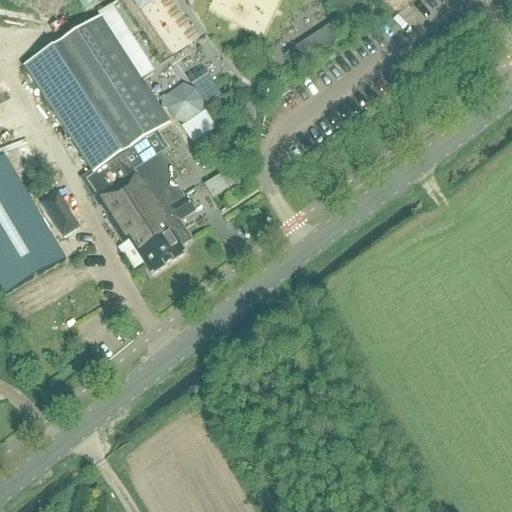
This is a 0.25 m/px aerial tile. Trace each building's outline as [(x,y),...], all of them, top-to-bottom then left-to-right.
[(168,151),(157,134),(169,126),(101,19),(23,70),(92,177),(83,183),(94,200),(93,200),(122,246),(128,243),(151,277),(184,256),(180,249),(190,242),(178,223),(193,213),(184,199),(184,200),(173,184),(178,180),(162,156),(168,151)] [(353,48),(363,63),(375,56),(365,40),(353,48)] [(65,263),(3,159),(0,160),(0,289),(5,299),(65,263)] [(32,160),(20,168),(27,178),(39,169),(32,160)] [(223,176),(204,188),(212,201),(231,190),(223,176)] [(40,205),(63,241),(80,230),(57,195),(40,205)]
